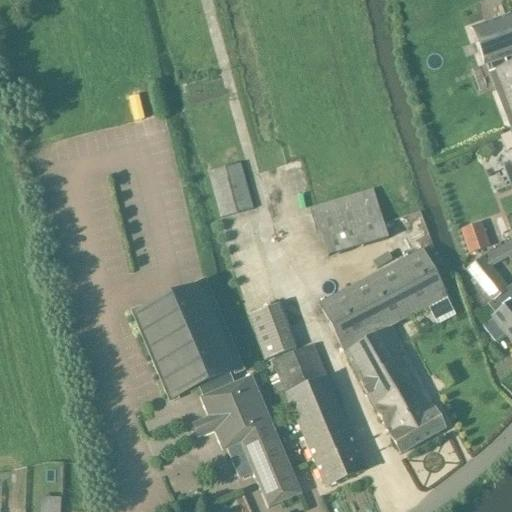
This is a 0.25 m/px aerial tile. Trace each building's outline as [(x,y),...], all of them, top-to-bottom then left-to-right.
[(482,69),(489,66),(510,59),(511,57),(511,23),(509,17),(468,32),(482,69)] [(511,64),(510,59),(489,66),(492,73),(489,74),(510,129),(511,128),(511,64)] [(207,174),(220,219),(253,210),(240,165),(207,174)] [(373,191),(312,208),(328,258),(387,241),(373,191)] [(489,249),(480,225),(460,232),(469,256),(489,249)] [(343,353),(389,329),(446,298),(421,250),(317,305),(343,353)] [(487,307),(494,316),(491,319),(492,321),(482,329),(494,344),(505,336),(511,345),(511,344),(511,287),(507,290),(483,259),(466,272),(491,303),(487,307)] [(300,495),(273,433),(250,377),(232,385),(228,374),(237,370),(201,286),(179,296),(178,293),(156,302),(157,305),(135,315),(170,398),(196,387),(201,398),(198,399),(206,418),(191,425),(197,440),(213,433),(221,454),(226,452),(237,478),(250,472),(266,510),(300,495)] [(246,318),(264,363),(296,351),(278,305),(246,318)] [(444,431),(389,329),(343,353),(398,456),(444,431)] [(364,472),(347,432),(311,346),(271,363),(323,489),(364,472)] [(458,383),(450,366),(436,372),(444,389),(458,383)]
